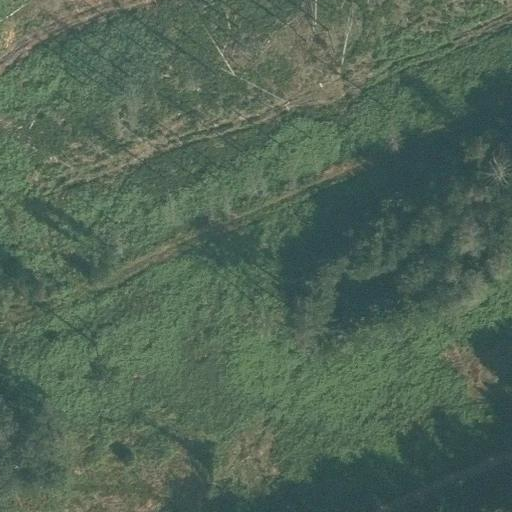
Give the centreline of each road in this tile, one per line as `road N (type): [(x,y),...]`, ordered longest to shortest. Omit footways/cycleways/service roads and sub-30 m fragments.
road 1 (track): [(511,111),(0,335)]
road 2 (track): [(389,511),(511,453)]
